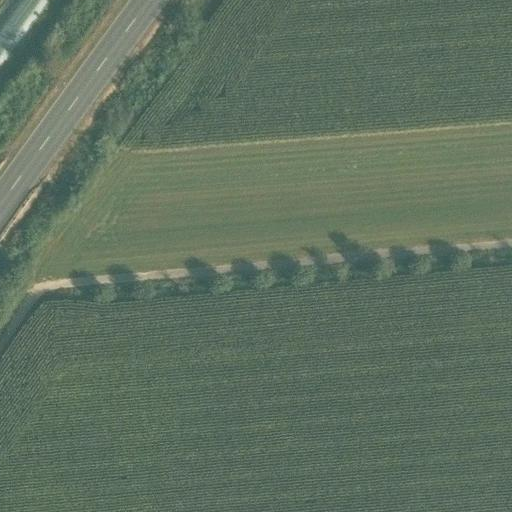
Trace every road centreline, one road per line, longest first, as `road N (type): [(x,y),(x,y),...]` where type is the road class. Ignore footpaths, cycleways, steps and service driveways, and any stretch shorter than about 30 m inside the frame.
road 1 (track): [(0,351),(43,289),(511,245)]
road 2 (primary): [(149,0),(0,205)]
